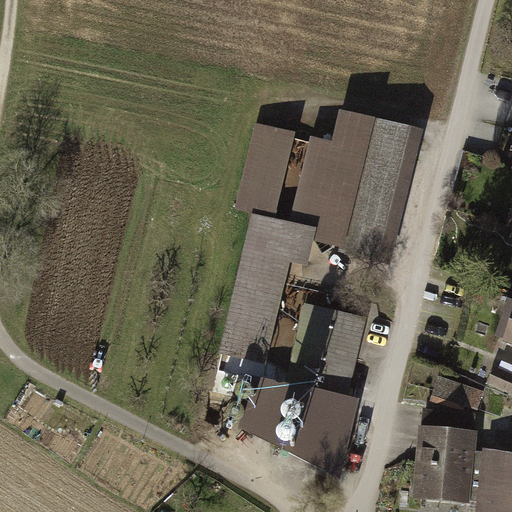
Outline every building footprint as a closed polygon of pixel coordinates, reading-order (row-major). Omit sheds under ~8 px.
[(340,146),(255,127),(236,213),(254,217),(223,354),(262,363),(285,261),(308,267),(314,243),(392,261),(420,138),(346,121),(340,146)] [(363,321),(308,309),(290,391),(259,384),(246,444),(332,462),(363,321)] [(444,378),(436,401),(481,417),(489,393),(444,378)] [(480,430),(420,425),(414,497),(474,502),(480,430)] [(511,511),(511,448),(483,446),(477,511),(511,511)]
